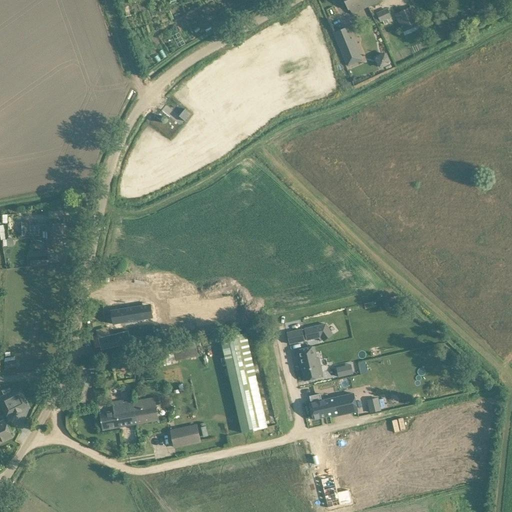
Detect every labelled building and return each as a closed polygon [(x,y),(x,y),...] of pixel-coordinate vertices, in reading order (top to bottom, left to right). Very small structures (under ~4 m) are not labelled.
[(369,7),(365,0),(343,0),(348,10),(350,9),(352,15),(369,7)] [(413,6),(395,15),(403,32),(421,24),(413,6)] [(376,13),(381,22),(391,17),(387,8),(376,13)] [(353,38),(339,44),(345,60),(347,59),(359,54),(353,38)] [(390,65),(386,53),(374,57),(377,69),(390,65)] [(158,117),(171,125),(177,114),(164,107),(158,117)] [(185,109),(179,116),(186,122),(192,114),(185,109)] [(61,238),(61,224),(22,226),(22,236),(46,235),(47,246),(52,246),(61,246),(61,244),(63,244),(64,243),(64,239),(63,237),(61,238)] [(30,259),(47,258),(46,251),(35,252),(30,252),(30,259)] [(197,305),(196,298),(172,302),(174,314),(198,310),(197,305)] [(229,300),(197,305),(198,310),(200,323),(232,318),(229,300)] [(151,304),(110,311),(113,325),(153,318),(151,304)] [(333,335),(326,324),(287,333),(289,344),(318,338),(321,342),(323,340),(324,341),(333,335)] [(247,334),(221,339),(242,433),(267,427),(247,334)] [(123,338),(94,344),(96,356),(126,350),(123,338)] [(173,361),(197,355),(194,343),(170,348),(173,361)] [(314,346),(297,350),(300,366),(301,365),(305,381),(321,378),(321,376),(323,375),(319,358),(317,358),(314,346)] [(118,364),(126,363),(126,364),(137,363),(136,355),(125,357),(124,353),(116,354),(118,364)] [(3,358),(5,369),(17,367),(15,359),(11,360),(11,357),(3,358)] [(363,382),(369,380),(365,361),(359,363),(363,382)] [(351,364),(336,368),(339,378),(353,374),(351,364)] [(76,400),(84,402),(87,386),(79,384),(76,400)] [(2,396),(0,396),(0,406),(6,417),(11,414),(12,416),(14,415),(21,411),(20,409),(24,408),(28,406),(24,397),(23,395),(19,388),(11,392),(8,387),(1,391),(3,395),(2,396)] [(320,394),(310,396),(311,403),(309,404),(313,420),(331,415),(331,417),(358,411),(354,393),(322,401),(320,394)] [(153,397),(132,401),(133,408),(135,408),(137,423),(158,419),(153,397)] [(377,398),(368,400),(371,413),(378,412),(380,411),(377,398)] [(133,408),(132,401),(123,403),(122,400),(112,402),(113,411),(99,414),(102,429),(137,423),(135,408),(133,408)] [(3,419),(0,420),(0,441),(11,436),(3,419)] [(196,425),(171,430),(174,447),(200,441),(196,425)] [(361,448),(349,450),(352,469),(364,467),(365,469),(388,465),(384,443),(361,446),(361,448)] [(351,502),(348,490),(337,492),(334,476),(321,479),(328,508),(351,502)]
